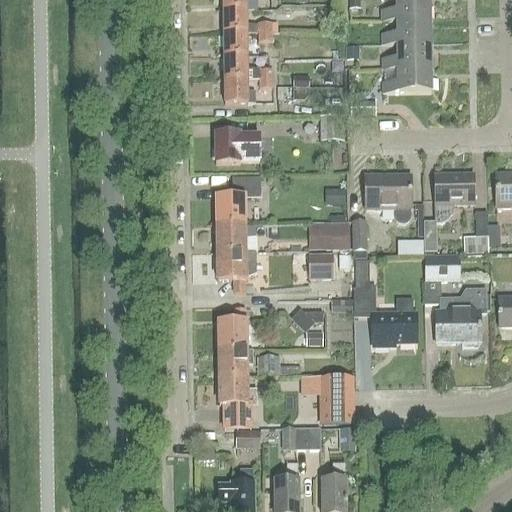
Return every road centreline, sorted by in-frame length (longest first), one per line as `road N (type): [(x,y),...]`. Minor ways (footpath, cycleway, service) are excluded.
road 1 (unclassified): [(109,0),(117,511)]
road 2 (residential): [(177,447),(169,0)]
road 3 (unclassified): [(371,414),(501,409),(511,402)]
